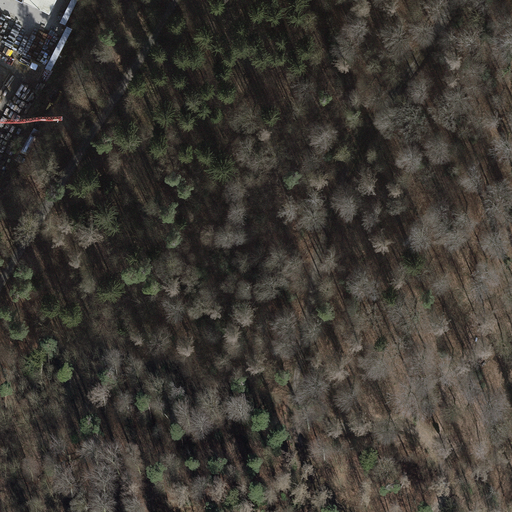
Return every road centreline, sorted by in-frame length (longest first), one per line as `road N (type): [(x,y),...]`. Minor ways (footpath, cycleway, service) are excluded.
road 1 (track): [(453,0),(326,214),(292,393),(339,417),(401,422),(427,436),(444,462),(443,500),(433,511)]
road 2 (track): [(0,284),(173,0)]
